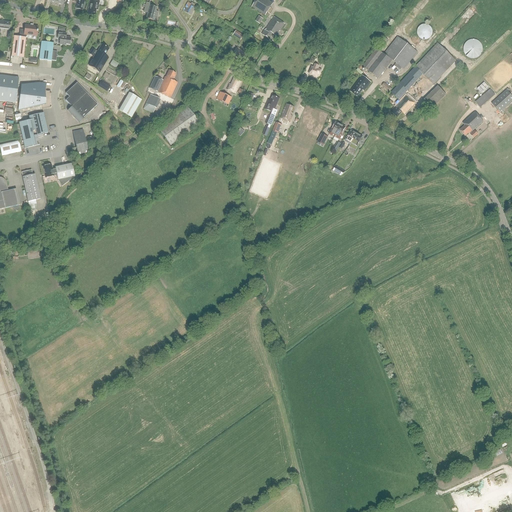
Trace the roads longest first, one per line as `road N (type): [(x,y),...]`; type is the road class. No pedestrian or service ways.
road 1 (tertiary): [(511,243),(495,201),(467,170),(332,103),(186,45)]
road 2 (unclassified): [(0,165),(60,150),(54,96),(63,73)]
